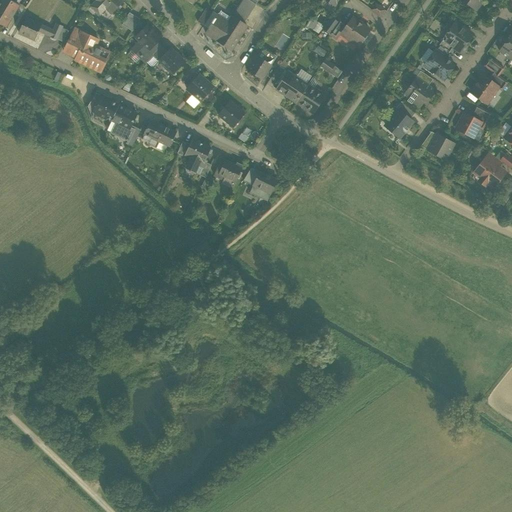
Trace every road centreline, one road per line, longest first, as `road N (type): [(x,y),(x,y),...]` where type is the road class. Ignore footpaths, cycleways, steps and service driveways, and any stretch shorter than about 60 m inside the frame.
road 1 (residential): [(256,157),(0,38)]
road 2 (residential): [(391,173),(510,5)]
road 3 (residential): [(405,0),(310,133)]
road 4 (unclassified): [(0,405),(110,511)]
road 5 (residential): [(511,231),(391,173)]
